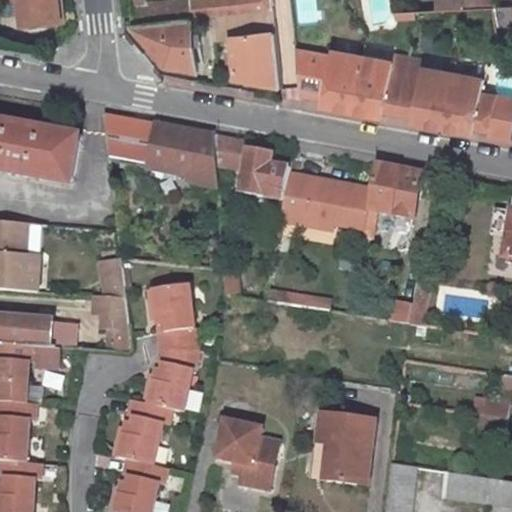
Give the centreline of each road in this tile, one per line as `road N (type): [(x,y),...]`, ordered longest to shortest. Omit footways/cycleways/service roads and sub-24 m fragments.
road 1 (residential): [(511,165),(104,90)]
road 2 (residential): [(134,364),(101,385),(87,416),(85,511)]
